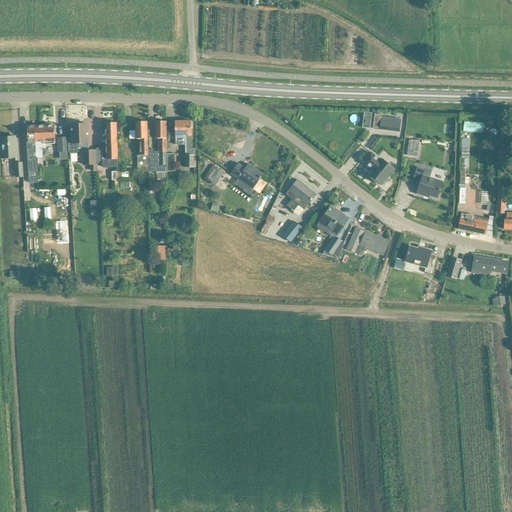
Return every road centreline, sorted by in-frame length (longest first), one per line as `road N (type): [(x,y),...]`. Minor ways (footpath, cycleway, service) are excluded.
road 1 (unclassified): [(511,249),(398,221),(241,109),(194,100),(0,97)]
road 2 (secondary): [(189,82),(511,98)]
road 3 (secondary): [(0,77),(189,82)]
